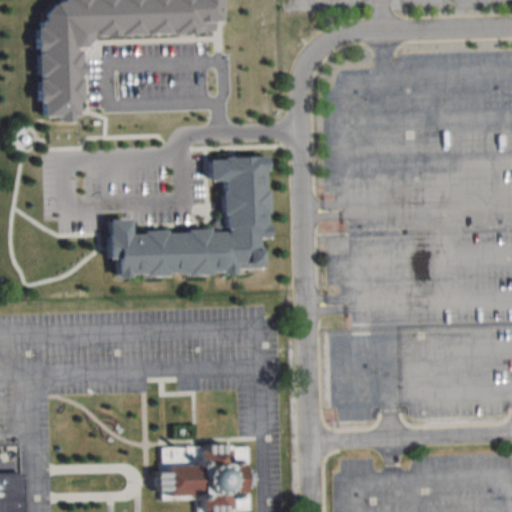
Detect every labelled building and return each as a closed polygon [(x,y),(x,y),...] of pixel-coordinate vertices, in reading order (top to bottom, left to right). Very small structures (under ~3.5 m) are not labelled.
[(76,49),(89,36),(212,32),(212,21),(215,21),(218,21),(217,0),(58,0),(58,1),(50,1),(38,13),(38,19),(36,19),(36,25),(30,25),(33,102),(39,101),(40,116),(54,116),(54,121),(68,120),(68,115),(74,115),(73,101),(78,100),(76,49)] [(18,137),(18,141),(20,143),(22,143),(24,143),(26,141),(26,138),(25,135),(23,135),(21,135),(18,137)] [(104,235),(104,219),(126,218),(126,235),(138,234),(137,230),(161,230),(161,233),(181,233),(181,229),(204,228),(204,232),(221,231),(220,214),(217,214),(216,191),(219,191),(218,181),(204,181),(203,159),(218,159),(218,157),(261,155),(261,169),(258,170),(259,191),(261,191),(262,212),(259,212),(260,224),(263,224),(264,237),(257,237),(258,268),(230,268),(230,274),(216,274),(216,272),(206,272),(206,275),(182,275),(182,272),(162,273),(162,276),(139,277),(139,273),(126,274),(126,277),(113,278),(112,258),(103,259),(103,249),(102,235),(104,235)] [(156,448),(160,448),(229,446),(229,448),(244,447),(245,467),(241,467),(241,468),(242,468),(246,470),(249,472),(251,475),(252,478),(251,482),(250,485),(247,488),(244,489),(241,490),(241,494),(246,494),(247,511),(231,511),(192,511),(192,500),(157,502),(157,492),(151,492),(151,482),(151,472),(157,471),(156,448)] [(19,511),(19,474),(0,474),(0,511),(19,511)]
